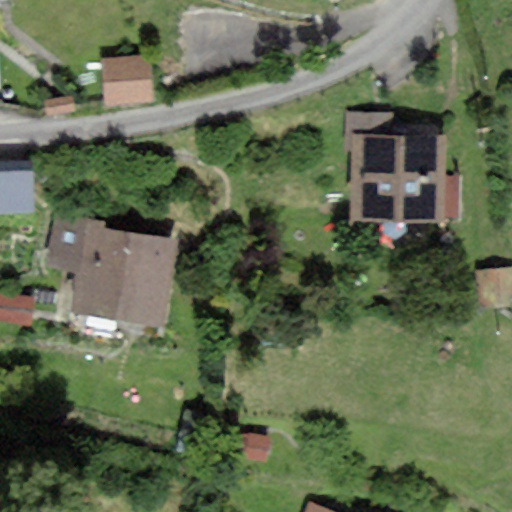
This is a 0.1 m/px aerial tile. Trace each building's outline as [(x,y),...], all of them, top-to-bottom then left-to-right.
[(148,59),(102,62),(106,106),(152,103),(148,59)] [(362,118),(360,213),(454,216),(456,120),(362,118)] [(37,166),(0,164),(0,211),(35,213),(37,166)] [(93,226),(77,309),(169,326),(184,243),(93,226)] [(361,511),(317,499),(313,511),(361,511)]
